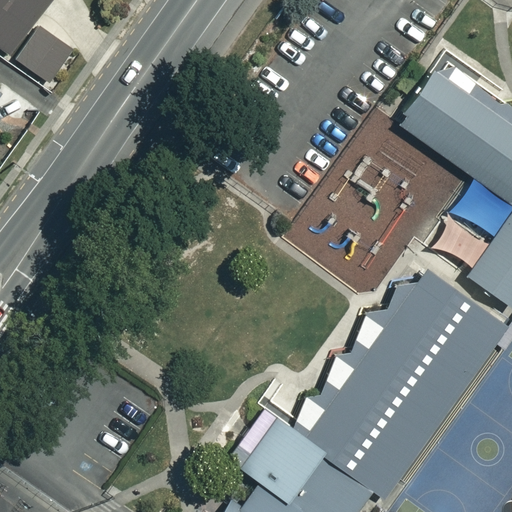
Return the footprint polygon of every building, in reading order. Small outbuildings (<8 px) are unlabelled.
[(0,0),(0,44),(4,48),(36,0),(0,0)] [(92,0),(73,0),(69,5),(83,14),(92,0)] [(69,48),(35,25),(13,58),(47,80),(69,48)] [(511,104),(445,57),(399,121),(464,167),(511,201),(511,215),(470,274),(511,303),(511,104)] [(236,498),(226,511),(355,511),(374,487),(385,495),(507,327),(427,269),(306,435),(278,414),(238,469),(257,482),(242,502),(236,498)]
